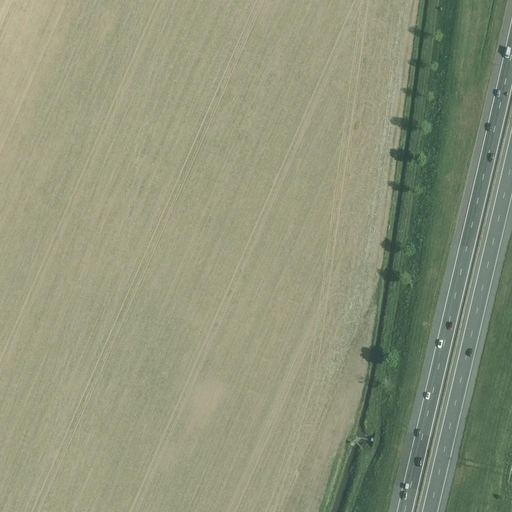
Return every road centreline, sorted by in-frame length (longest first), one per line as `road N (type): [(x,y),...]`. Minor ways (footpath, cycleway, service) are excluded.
road 1 (track): [(348,511),(377,439),(436,0)]
road 2 (track): [(381,511),(454,160),(478,0)]
road 3 (motorway): [(511,51),(404,511)]
road 4 (motorway): [(429,511),(511,159)]
road 5 (track): [(511,390),(482,511)]
